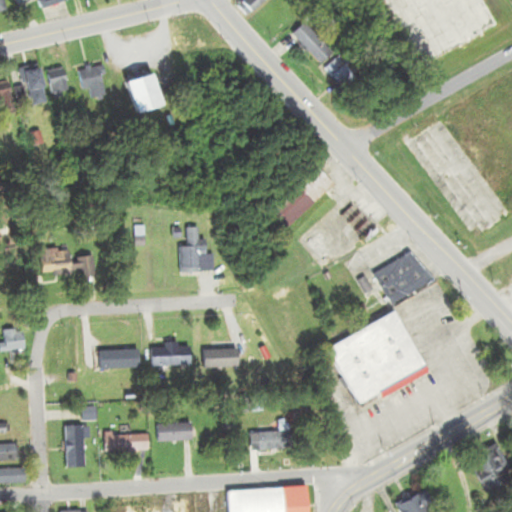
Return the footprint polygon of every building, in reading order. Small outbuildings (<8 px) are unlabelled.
[(258,0),(238,0),(233,5),(242,15),(258,0)] [(418,68),(378,0),(480,0),(494,24),(418,68)] [(326,52),(297,23),(285,35),(315,64),(326,52)] [(184,49),(199,33),(189,24),(174,40),(184,49)] [(320,67),(336,93),(350,85),(334,59),(320,67)] [(89,100),(105,94),(94,65),(73,72),(80,91),(85,90),(89,100)] [(27,107),(43,104),(34,67),(18,71),(27,107)] [(44,71),(48,96),(64,93),(60,68),(44,71)] [(472,242),(395,138),(511,69),(511,201),(504,206),(511,218),(511,223),(485,239),(482,234),(472,242)] [(133,114),(122,83),(148,75),(158,105),(133,114)] [(0,81),(0,115),(11,113),(5,81),(0,81)] [(281,228),(262,206),(310,163),(329,185),(281,228)] [(363,244),(338,217),(351,206),(375,232),(363,244)] [(194,228),(182,228),(182,247),(174,247),(175,272),(193,272),(193,254),(195,254),(194,228)] [(35,250),(37,279),(91,275),(89,257),(65,258),(64,248),(35,250)] [(389,304),(371,273),(407,253),(431,280),(389,304)] [(355,404),(324,348),(389,312),(420,367),(355,404)] [(0,351),(19,351),(19,330),(0,330),(0,351)] [(159,343),(159,348),(145,349),(146,367),(185,365),(184,347),(172,348),(172,343),(159,343)] [(231,368),(231,350),(197,350),(197,368),(231,368)] [(186,441),(185,424),(151,424),(152,442),(186,441)] [(60,427),(60,468),(79,468),(79,427),(60,427)] [(282,450),(282,433),(244,433),(244,450),(282,450)] [(99,454),(143,454),(143,434),(99,434),(99,454)] [(0,460),(14,460),(14,445),(0,444),(0,460)] [(461,458),(478,495),(508,482),(491,444),(461,458)] [(0,469),(0,483),(20,484),(20,469),(0,469)] [(225,511),(225,493),(300,487),(301,511),(225,511)]
